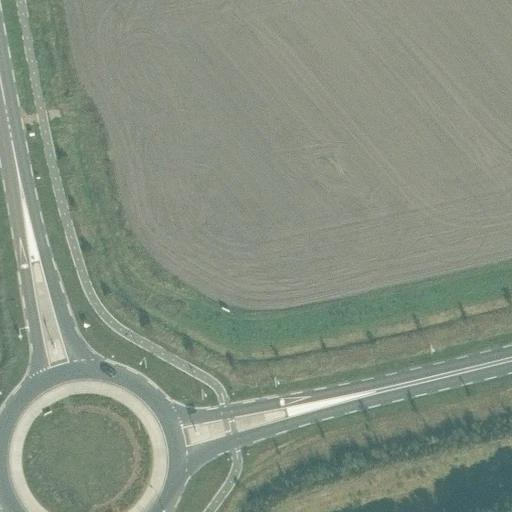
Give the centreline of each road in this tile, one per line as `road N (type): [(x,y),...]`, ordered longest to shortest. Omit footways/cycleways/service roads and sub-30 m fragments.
road 1 (tertiary): [(12,143),(22,265),(44,380)]
road 2 (tertiary): [(81,371),(12,143)]
road 3 (primary): [(316,405),(511,358)]
road 4 (primary): [(174,461),(272,429),(316,405)]
road 5 (primary): [(316,405),(166,422)]
